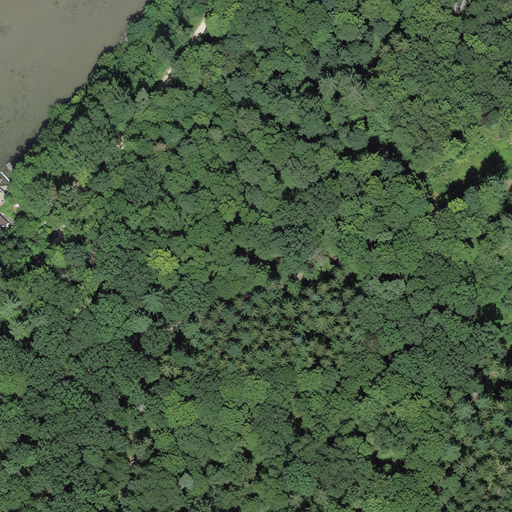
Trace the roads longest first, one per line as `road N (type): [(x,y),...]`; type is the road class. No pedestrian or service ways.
road 1 (track): [(0,401),(511,187)]
road 2 (track): [(0,302),(31,275),(88,199),(222,0)]
